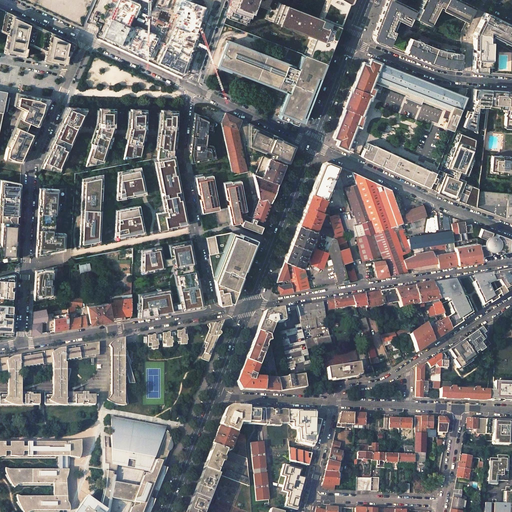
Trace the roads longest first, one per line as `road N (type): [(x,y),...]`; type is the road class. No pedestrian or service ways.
road 1 (residential): [(511,262),(246,307)]
road 2 (residential): [(212,312),(182,153),(192,88)]
road 3 (residential): [(311,142),(511,229)]
road 4 (residential): [(70,75),(30,165),(25,267)]
road 5 (residential): [(20,344),(212,312)]
road 6 (secondary): [(246,307),(311,142)]
road 7 (unclassified): [(350,41),(438,76),(511,82)]
road 8 (residential): [(308,496),(442,502)]
road 9 (residential): [(192,88),(311,142)]
road 10 (secondary): [(167,511),(213,396)]
road 11 (residential): [(511,302),(407,365)]
